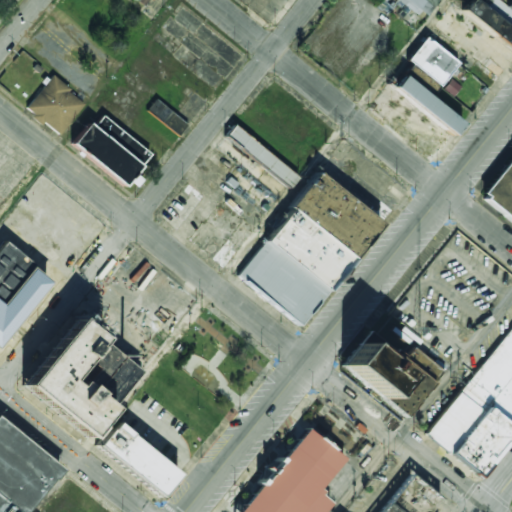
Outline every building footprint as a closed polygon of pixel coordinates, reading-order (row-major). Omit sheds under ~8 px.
[(399,0),(424,20),(433,7),(424,0),(399,0)] [(511,0),(484,0),(480,6),(471,0),(468,0),(460,12),(511,49),(511,0)] [(457,63),(425,37),(405,60),(438,87),(457,63)] [(84,103),(51,76),(24,109),(57,136),(84,103)] [(460,123),(401,76),(391,88),(451,135),(460,123)] [(187,125),(154,99),(145,110),(177,136),(187,125)] [(148,154),(100,116),(92,127),(87,123),(70,145),(122,187),(148,154)] [(288,189),(297,178),(233,125),(224,135),(288,189)] [(511,152),(478,197),(511,222),(511,152)] [(235,277),(299,326),(379,223),(315,173),(235,277)] [(0,341),(47,278),(0,243),(0,341)] [(424,436),(482,479),(511,438),(511,300),(463,366),(471,373),(424,436)] [(139,369),(72,318),(19,388),(85,439),(139,369)] [(340,367),(405,418),(441,371),(410,347),(402,358),(368,331),(340,367)] [(0,511),(24,511),(59,466),(0,421),(0,511)] [(177,474),(112,423),(93,446),(158,497),(177,474)] [(236,511),(321,511),(329,503),(315,493),(342,459),(301,427),(257,484),(258,485),(236,511)] [(378,511),(446,511),(450,507),(407,474),(378,511)]
